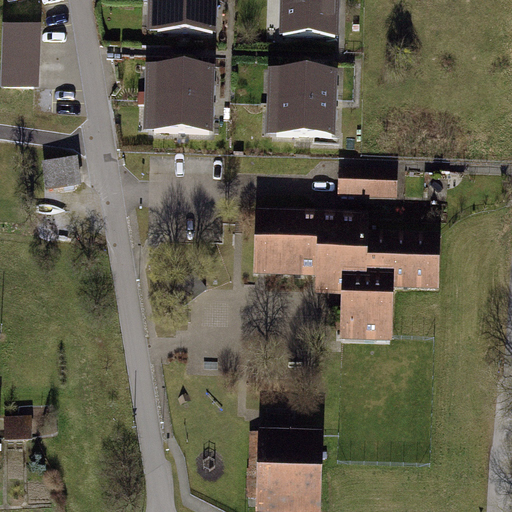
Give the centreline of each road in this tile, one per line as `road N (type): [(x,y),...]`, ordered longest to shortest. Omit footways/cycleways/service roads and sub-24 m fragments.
road 1 (residential): [(77,0),(160,511)]
road 2 (residential): [(501,511),(511,367)]
